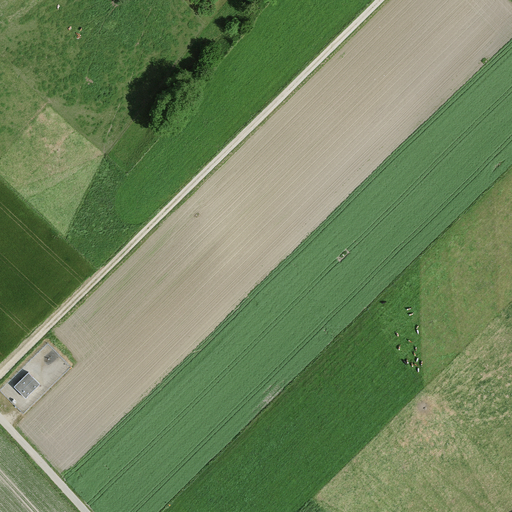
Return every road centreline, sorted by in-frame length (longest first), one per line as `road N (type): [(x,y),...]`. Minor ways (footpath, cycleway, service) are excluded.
road 1 (track): [(375,0),(0,373)]
road 2 (track): [(0,418),(85,511)]
